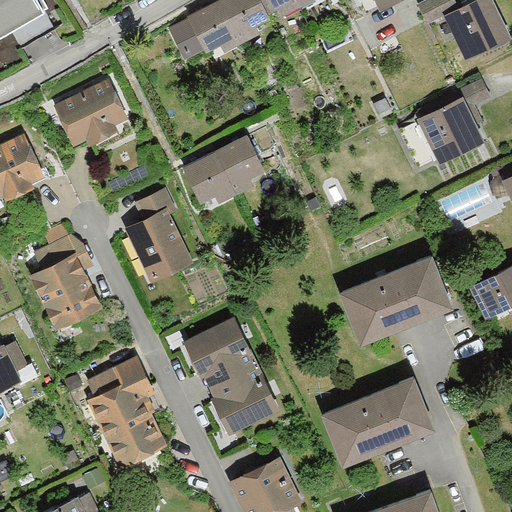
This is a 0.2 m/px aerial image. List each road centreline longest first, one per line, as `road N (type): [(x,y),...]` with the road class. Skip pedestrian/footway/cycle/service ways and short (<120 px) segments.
road 1 (residential): [(230,511),(89,221)]
road 2 (residential): [(167,0),(0,92)]
